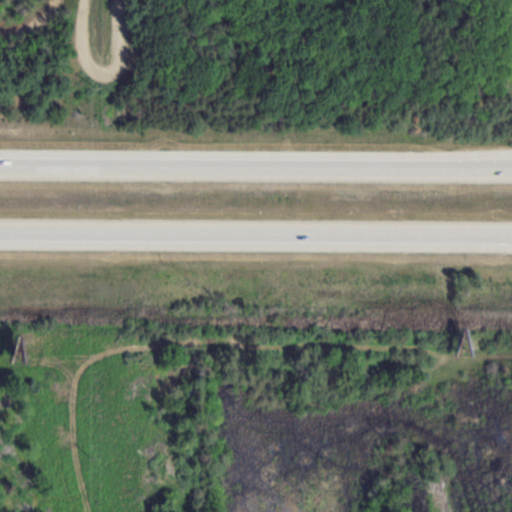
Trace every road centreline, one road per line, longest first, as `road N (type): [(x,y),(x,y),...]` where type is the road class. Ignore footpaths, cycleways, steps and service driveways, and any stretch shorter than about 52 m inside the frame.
road 1 (motorway): [(0,232),(511,235)]
road 2 (motorway): [(511,167),(0,165)]
